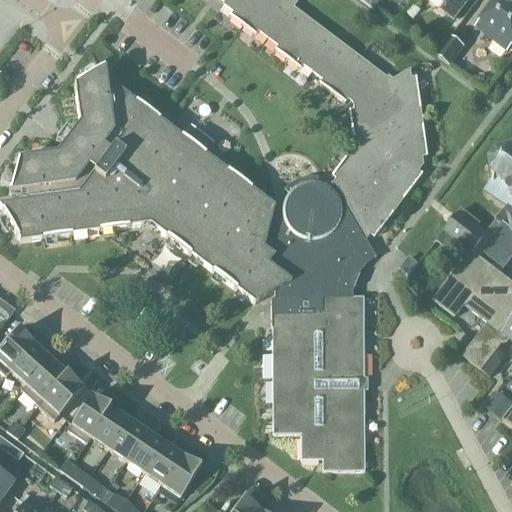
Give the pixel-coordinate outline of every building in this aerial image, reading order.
[(331,188),(327,194),(324,192),(321,191),(318,190),(315,189),(317,180),(311,180),(305,180),(299,182),(294,184),(289,188),(284,192),(290,198),(288,200),(286,204),(285,209),(284,214),(284,219),(285,221),(270,224),(274,210),(205,157),(214,146),(190,128),(181,140),(113,88),(114,94),(107,95),(104,71),(103,71),(103,72),(75,88),(74,88),(79,128),(56,158),(16,164),(17,164),(9,196),(8,196),(8,197),(25,195),(26,204),(0,207),(0,210),(20,244),(19,244),(19,245),(149,227),(254,307),(255,306),(255,305),(268,288),(274,294),(274,301),(270,303),(270,331),(271,331),(272,438),(300,438),(300,464),(322,463),(322,475),(364,475),(363,300),(352,300),(352,294),(353,290),(354,291),(359,277),(358,277),(360,274),(362,271),(364,269),(366,267),(369,265),(371,263),(374,261),(374,262),(375,261),(365,243),(369,238),(373,241),(422,177),(418,174),(422,168),(421,160),(426,159),(415,80),(410,81),(409,72),(392,82),(387,79),(386,81),(293,10),(300,0),(218,0),(224,4),(222,8),(232,15),(229,19),(255,39),(258,34),(277,49),(274,53),(299,72),(303,68),(321,83),(318,87),(344,106),(347,102),(352,106),(353,112),(348,113),(352,145),(357,145),(358,151),(355,156),(350,153),(331,179),(335,182),(332,187),(331,186),(330,187),(331,188)] [(360,0),(374,11),(380,3),(376,0),(360,0)] [(440,0),(446,4),(445,4),(446,5),(441,11),(454,21),(470,0),(440,0)] [(494,0),(479,21),(480,22),(475,29),(483,35),(487,30),(498,38),(494,43),(507,54),(511,47),(511,4),(506,0),(494,0)] [(451,69),(466,50),(451,39),(436,58),(451,69)] [(364,45),(360,56),(372,61),(376,49),(364,45)] [(487,239),(476,252),(484,258),(486,255),(507,270),(511,263),(511,159),(509,158),(498,159),(491,169),(493,181),(496,183),(494,185),(497,187),(487,200),(505,211),(496,224),(497,225),(487,239)] [(477,231),(480,228),(461,214),(444,236),(472,257),(476,252),(487,239),(477,231)] [(159,247),(150,265),(167,274),(177,256),(159,247)] [(511,285),(481,262),(484,258),(476,252),(472,257),(437,304),(457,320),(466,308),(491,327),(467,358),(465,359),(483,373),(494,358),(503,347),(508,346),(511,343),(511,414),(504,425),(511,430),(511,285)] [(9,375),(33,348),(17,334),(0,352),(0,376),(4,380),(9,375)] [(26,390),(49,363),(33,348),(9,375),(26,390)] [(483,373),(491,379),(502,365),(494,358),(483,373)] [(37,410),(66,378),(49,363),(21,395),(37,410)] [(53,425),(82,393),(66,378),(37,410),(53,425)] [(503,424),(511,412),(511,404),(499,395),(486,411),(503,424)] [(90,442),(110,412),(90,399),(67,435),(86,448),(90,442)] [(108,454),(128,424),(110,412),(90,442),(108,454)] [(126,466),(146,436),(128,424),(108,454),(126,466)] [(6,435),(11,439),(19,429),(13,425),(6,435)] [(17,443),(25,433),(19,429),(11,439),(17,443)] [(144,478),(164,448),(146,436),(126,466),(144,478)] [(14,450),(5,443),(0,450),(0,451),(9,457),(14,450)] [(73,461),(84,468),(93,454),(82,447),(73,461)] [(162,490),(182,460),(164,448),(144,478),(162,490)] [(23,457),(14,450),(9,457),(18,464),(23,457)] [(180,502),(200,472),(182,460),(162,490),(180,502)] [(59,473),(65,478),(72,467),(66,463),(59,473)] [(70,482),(78,472),(72,467),(65,478),(70,482)] [(0,504),(14,486),(0,475),(0,504)] [(57,495),(63,486),(55,480),(49,489),(57,495)] [(71,492),(63,486),(57,495),(65,501),(71,492)] [(94,499),(100,503),(107,493),(101,489),(94,499)] [(105,507),(113,497),(107,493),(100,503),(105,507)] [(255,511),(243,502),(235,511),(255,511)]
